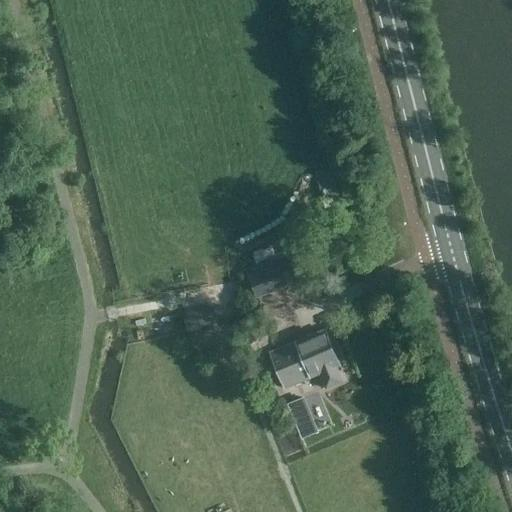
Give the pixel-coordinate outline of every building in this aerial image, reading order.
[(269,291),(263,278),(250,285),(256,297),(269,291)] [(284,313),(275,294),(261,300),(270,319),(284,313)] [(216,323),(213,308),(186,313),(189,329),(216,323)] [(340,366),(325,330),(270,353),(284,389),(313,378),(317,387),(324,384),(326,389),(343,383),(337,368),(340,366)] [(331,432),(320,407),(292,420),(301,439),(312,433),(310,430),(314,429),(318,438),(331,432)]
